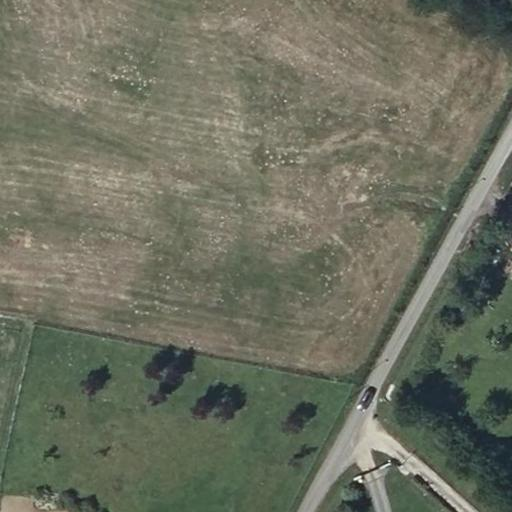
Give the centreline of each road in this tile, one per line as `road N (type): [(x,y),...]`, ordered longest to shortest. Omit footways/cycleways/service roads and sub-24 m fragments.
road 1 (unclassified): [(302,511),(511,124)]
road 2 (unknown): [(360,409),(476,511)]
